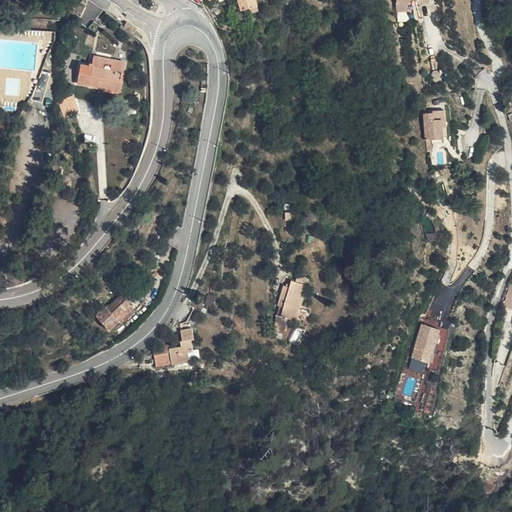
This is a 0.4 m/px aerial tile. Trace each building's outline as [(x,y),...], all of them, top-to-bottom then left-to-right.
[(96,25),(102,11),(88,0),(87,0),(77,21),(88,27),(91,22),(96,25)] [(406,0),(408,11),(418,11),(417,3),(418,0),(406,0)] [(104,81),(119,83),(124,61),(95,56),(91,73),(91,75),(105,77),(104,81)] [(89,85),(118,91),(119,83),(104,81),(105,77),(91,75),(89,85)] [(60,105),(74,109),(71,100),(70,95),(65,96),(67,102),(60,104),(60,105)] [(74,111),(74,109),(60,105),(64,116),(74,111)] [(454,117),(457,117),(457,108),(444,108),(444,110),(437,111),(438,138),(443,137),(455,137),(455,126),(454,117)] [(318,281),(303,276),(301,283),(295,282),(289,301),(294,303),(291,311),(306,316),(318,281)] [(108,311),(121,325),(131,316),(145,302),(149,306),(159,297),(155,293),(151,293),(148,290),(141,297),(135,291),(120,303),(118,302),(108,311)] [(145,302),(131,316),(134,319),(149,306),(145,302)] [(274,332),(285,332),(285,319),(274,319),(274,332)] [(446,326),(429,320),(418,354),(435,360),(433,365),(445,368),(456,327),(447,324),(446,326)] [(302,336),(309,339),(318,328),(308,323),(302,336)] [(184,359),(201,357),(199,347),(204,347),(203,336),(206,336),(204,326),(190,328),(192,337),(190,338),(190,342),(181,343),(181,340),(174,341),(174,345),(165,347),(168,364),(183,361),(184,359)]
